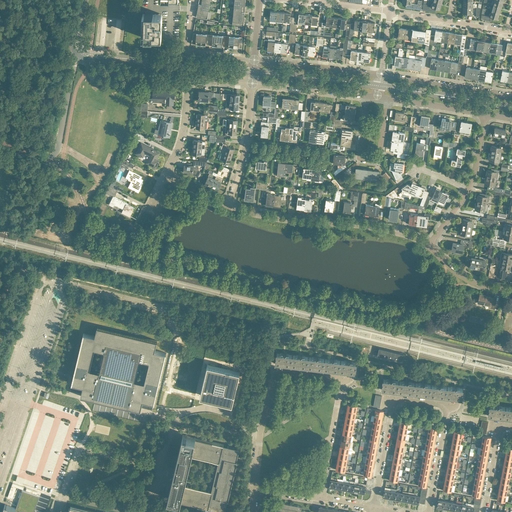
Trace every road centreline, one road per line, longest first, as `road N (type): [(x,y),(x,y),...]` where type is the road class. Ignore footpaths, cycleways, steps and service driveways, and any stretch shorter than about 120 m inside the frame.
road 1 (residential): [(428,246),(384,228),(227,205)]
road 2 (residential): [(255,489),(259,435),(281,372),(340,378)]
road 3 (tertiary): [(253,72),(78,52)]
road 4 (residential): [(373,509),(393,397),(448,403)]
road 5 (unclassified): [(78,52),(53,156),(0,141)]
road 6 (residential): [(164,178),(191,82),(252,83)]
road 7 (residential): [(367,95),(359,155),(374,161),(386,98)]
road 8 (tertiary): [(511,107),(379,86)]
road 9 (residential): [(511,97),(381,74)]
road 10 (unclassified): [(381,74),(254,60)]
road 11 (tertiary): [(379,86),(253,72)]
road 12 (residential): [(318,499),(340,378)]
